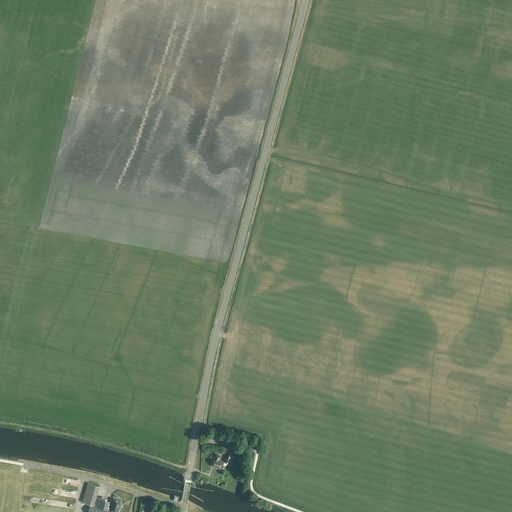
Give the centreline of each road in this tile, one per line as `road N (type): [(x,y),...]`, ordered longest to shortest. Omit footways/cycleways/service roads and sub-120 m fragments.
road 1 (unclassified): [(195,439),(305,0)]
road 2 (track): [(0,422),(190,468)]
road 3 (unclassified): [(183,506),(25,464)]
